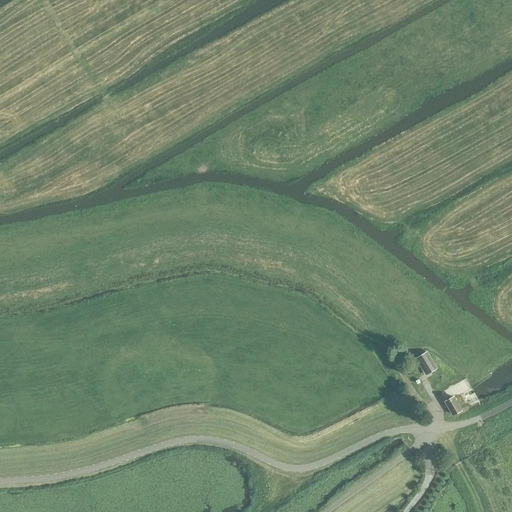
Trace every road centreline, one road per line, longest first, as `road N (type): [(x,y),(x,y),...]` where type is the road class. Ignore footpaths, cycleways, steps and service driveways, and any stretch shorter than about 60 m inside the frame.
road 1 (unclassified): [(424,427),(391,431),(303,469),(214,440),(191,441),(77,475),(0,484)]
road 2 (unclassified): [(424,427),(423,441),(326,511)]
